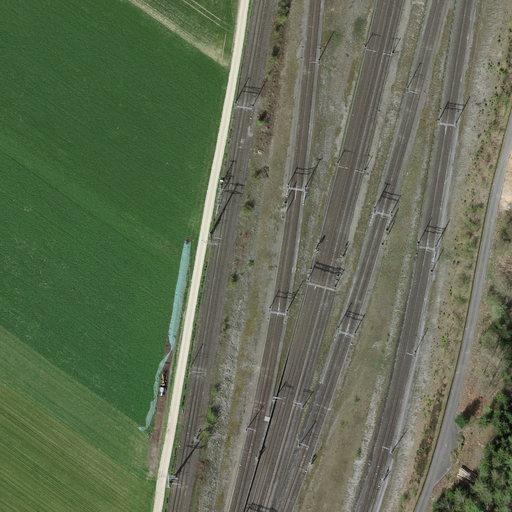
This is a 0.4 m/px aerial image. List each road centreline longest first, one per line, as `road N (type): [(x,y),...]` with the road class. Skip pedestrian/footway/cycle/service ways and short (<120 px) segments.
road 1 (track): [(157,511),(245,0)]
road 2 (track): [(511,127),(455,392),(419,511)]
